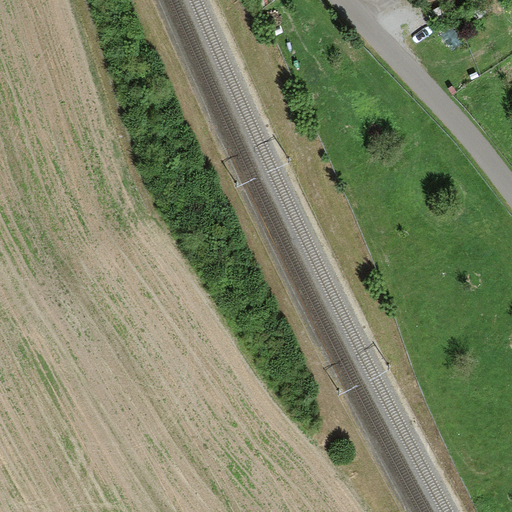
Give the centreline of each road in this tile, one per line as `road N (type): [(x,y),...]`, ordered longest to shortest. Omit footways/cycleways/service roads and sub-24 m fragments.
road 1 (unclassified): [(343,0),(511,185)]
road 2 (track): [(158,218),(140,186),(80,0)]
